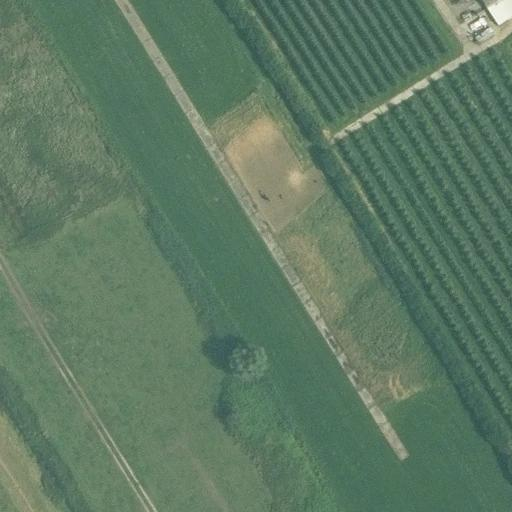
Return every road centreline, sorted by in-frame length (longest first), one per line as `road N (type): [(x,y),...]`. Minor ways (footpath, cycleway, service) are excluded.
road 1 (track): [(119,0),(404,459)]
road 2 (track): [(0,262),(152,511)]
